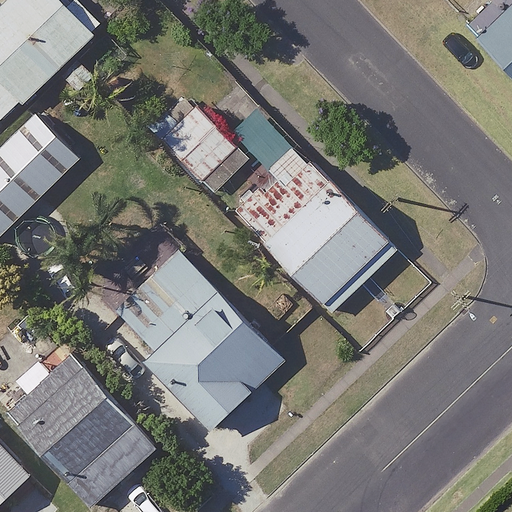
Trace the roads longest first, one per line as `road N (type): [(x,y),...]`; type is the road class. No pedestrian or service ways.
road 1 (residential): [(304,0),(511,217)]
road 2 (residential): [(511,345),(338,511)]
